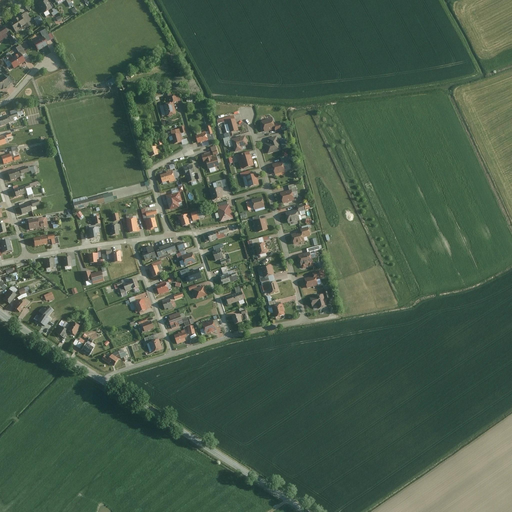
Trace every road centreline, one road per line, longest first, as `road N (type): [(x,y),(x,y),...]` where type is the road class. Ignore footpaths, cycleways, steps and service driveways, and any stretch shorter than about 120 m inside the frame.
road 1 (residential): [(229,336),(303,320),(248,115)]
road 2 (tertiary): [(102,381),(306,511)]
road 3 (residential): [(229,336),(194,233),(170,236)]
road 4 (tertiary): [(0,313),(102,381)]
